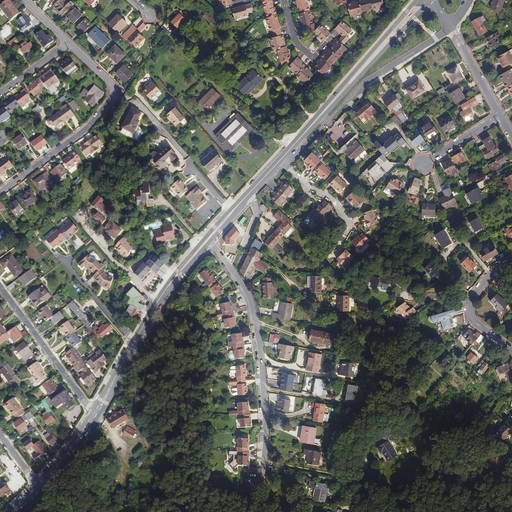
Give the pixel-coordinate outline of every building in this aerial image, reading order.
[(6,0),(0,5),(0,6),(10,20),(12,19),(19,13),(17,10),(16,10),(12,5),(13,4),(9,0),(6,0)] [(58,10),(63,15),(72,6),(69,3),(66,0),(58,0),(55,4),(60,9),(58,10)] [(299,7),(301,13),(309,11),(310,11),(306,0),(297,0),(296,0),(298,7),(299,7)] [(358,0),(358,1),(361,12),(373,9),(370,0),(364,0),(362,1),(362,0),(358,0)] [(370,0),(373,9),(373,10),(385,7),(382,0),(370,0)] [(493,0),(491,9),(495,10),(499,17),(504,0),(493,0)] [(347,5),(350,16),(362,13),(361,12),(358,1),(354,2),(355,4),(353,5),(353,3),(352,4),(347,5)] [(274,8),(272,2),(264,5),(263,5),(267,18),(276,15),(277,14),(275,8),(274,8)] [(232,9),(235,19),(248,15),(247,12),(253,11),(251,3),(232,9)] [(184,6),(183,11),(181,10),(180,14),(172,22),(177,28),(185,20),(187,22),(194,14),(190,13),(192,8),(184,6)] [(66,17),(74,24),(82,15),(75,8),(66,17)] [(221,22),(208,10),(202,16),(210,24),(211,23),(214,26),(215,25),(216,27),(221,22)] [(30,18),(28,18),(22,11),(19,13),(12,19),(15,22),(18,22),(21,26),(19,28),(19,30),(21,31),(22,32),(23,32),(32,26),(29,23),(31,22),(31,20),(30,18)] [(307,26),(313,24),(309,11),(301,13),(299,14),(303,27),(307,26)] [(108,24),(118,33),(128,23),(124,19),(122,18),(118,14),(108,24)] [(272,31),(274,37),(281,35),(279,28),(280,28),(276,15),(267,18),(266,18),(270,31),(272,31)] [(483,16),(472,22),(479,35),(487,31),(483,24),(486,22),(483,16)] [(77,27),(84,33),(92,25),(85,18),(77,27)] [(338,41),(343,45),(350,38),(347,36),(352,30),(342,21),(335,29),(340,33),(341,33),(343,35),(338,41)] [(308,32),(311,35),(314,32),(317,28),(316,27),(315,24),(313,24),(307,26),(308,32)] [(318,37),(323,42),(330,34),(320,25),(317,28),(314,32),(319,36),(318,37)] [(94,42),(102,49),(110,40),(96,26),(87,35),(88,35),(94,42)] [(126,41),(136,31),(132,27),(122,37),(123,38),(126,41)] [(144,37),(136,30),(136,31),(126,41),(130,45),(132,43),(136,47),(144,38),(144,37)] [(35,35),(44,48),(51,43),(46,37),(42,31),(35,35)] [(501,37),(498,32),(486,38),(491,48),(499,43),(497,39),(501,37)] [(92,44),(94,42),(88,35),(85,38),(92,44)] [(274,37),(270,38),(273,50),(277,49),(285,47),(283,42),(283,41),(282,42),(281,40),(284,39),(283,35),(281,35),(274,37)] [(10,48),(15,44),(19,41),(16,37),(7,44),(10,48)] [(332,46),(329,49),(338,57),(339,58),(347,49),(343,45),(338,41),(334,45),(335,46),(334,48),(332,46)] [(34,47),(30,42),(28,44),(26,42),(16,50),(21,56),(34,47)] [(107,54),(117,64),(126,55),(115,45),(107,54)] [(285,47),(277,49),(281,62),(285,61),(290,59),(291,59),(289,52),(288,52),(286,46),(285,47)] [(322,58),(330,66),(338,57),(329,49),(326,53),(327,54),(325,56),(323,54),(321,57),(322,58)] [(511,56),(509,51),(499,56),(503,63),(501,64),(503,68),(511,63),(511,56)] [(298,75),(305,66),(302,63),(301,62),(300,63),(299,62),(300,60),(297,57),(293,62),(290,65),(289,67),(298,75)] [(315,67),(323,75),(331,66),(330,66),(322,58),(319,61),(321,62),(319,64),(318,63),(318,64),(315,67)] [(59,65),(67,76),(78,69),(70,59),(64,64),(63,63),(59,65)] [(116,73),(125,82),(133,74),(124,65),(116,73)] [(306,84),(314,75),(310,72),(309,71),(308,72),(307,71),(308,69),(305,66),(298,75),(297,76),(306,84)] [(463,78),(457,67),(447,73),(454,83),(463,78)] [(206,74),(201,68),(198,71),(203,76),(206,74)] [(511,73),(510,69),(500,75),(503,81),(502,81),(506,88),(507,87),(511,84),(511,73)] [(39,78),(40,79),(51,71),(51,70),(39,78)] [(236,87),(246,96),(263,79),(253,70),(245,78),(244,77),(241,80),(242,81),(236,87)] [(51,71),(40,79),(47,90),(49,89),(51,93),(57,89),(54,85),(59,82),(51,71)] [(43,90),(44,92),(47,90),(40,79),(39,78),(36,80),(36,81),(43,90)] [(405,88),(412,98),(424,90),(421,87),(423,86),(418,79),(405,88)] [(34,96),(43,90),(36,81),(28,87),(34,96)] [(150,88),(144,92),(151,100),(156,96),(160,91),(153,83),(149,87),(150,88)] [(103,94),(99,91),(94,87),(89,92),(85,89),(81,94),(84,97),(83,99),(93,106),(103,94)] [(465,98),(459,88),(449,94),(456,104),(465,98)] [(17,94),(14,97),(20,105),(21,107),(29,101),(28,98),(26,95),(28,93),(25,89),(21,92),(22,93),(19,96),(17,94)] [(199,102),(207,109),(220,96),(213,89),(199,102)] [(400,103),(395,94),(384,103),(390,110),(393,108),(400,103)] [(14,97),(3,105),(4,107),(8,113),(20,105),(14,97)] [(37,116),(42,112),(37,105),(32,98),(30,99),(31,103),(32,104),(29,105),(37,116)] [(70,104),(75,111),(79,108),(74,101),(70,104)] [(374,109),(367,101),(363,104),(364,106),(362,108),(370,117),(373,114),(371,111),(374,109)] [(43,108),(45,110),(53,104),(51,102),(43,108)] [(37,105),(42,112),(45,110),(43,108),(39,103),(37,105)] [(400,103),(393,108),(396,111),(402,106),(400,103)] [(60,124),(61,125),(65,122),(64,121),(74,114),(67,105),(60,109),(61,111),(48,120),(48,122),(50,125),(52,126),(54,124),(56,127),(60,124)] [(4,107),(0,110),(0,124),(0,125),(11,117),(8,113),(4,107)] [(132,108),(122,128),(132,133),(138,121),(142,114),(138,112),(139,111),(132,108)] [(185,119),(176,108),(168,115),(172,119),(174,121),(174,123),(176,126),(178,126),(185,119)] [(358,108),(354,112),(361,120),(364,117),(366,120),(370,117),(362,108),(360,110),(358,108)] [(473,113),(470,108),(465,111),(465,110),(460,113),(464,119),(465,118),(466,121),(470,119),(470,118),(473,116),(472,113),(473,113)] [(349,117),(345,113),(339,119),(343,123),(349,117)] [(215,136),(231,151),(253,129),(238,114),(215,136)] [(450,116),(439,123),(444,132),(455,125),(450,116)] [(421,129),(427,139),(438,133),(431,122),(421,129)] [(122,128),(120,133),(130,137),(132,133),(122,128)] [(418,143),(424,139),(418,131),(409,138),(415,146),(418,143)] [(386,144),(390,150),(397,144),(399,146),(405,142),(398,133),(386,144)] [(12,142),(19,150),(27,144),(21,135),(12,142)] [(31,144),(36,151),(48,143),(42,136),(31,144)] [(93,138),(88,142),(95,152),(99,149),(98,148),(103,144),(97,137),(94,139),(93,138)] [(353,137),(341,148),(353,161),(365,150),(353,137)] [(487,158),(498,151),(494,146),(489,137),(482,141),(484,144),(478,147),(482,154),(484,152),(487,158)] [(478,147),(474,139),(468,143),(472,151),(478,147)] [(373,143),(382,154),(387,150),(383,146),(382,147),(377,141),(376,142),(376,141),(373,143)] [(83,147),(80,149),(85,157),(90,153),(91,155),(95,152),(88,142),(82,146),(83,147)] [(382,154),(386,158),(399,146),(397,144),(390,150),(388,152),(387,150),(382,154)] [(154,153),(149,157),(151,160),(150,161),(151,163),(152,162),(157,167),(156,168),(158,170),(159,169),(160,170),(164,167),(162,165),(165,162),(169,158),(171,161),(176,157),(168,148),(161,154),(159,152),(156,151),(156,153),(154,153)] [(62,162),(69,170),(81,161),(80,157),(75,151),(69,155),(70,156),(68,157),(62,162)] [(216,165),(222,160),(214,151),(201,162),(210,173),(217,167),(216,165)] [(321,161),(312,152),(304,161),(310,165),(309,167),(312,170),(321,161)] [(464,157),(461,152),(452,158),(455,163),(456,162),(458,165),(465,161),(463,157),(464,157)] [(376,154),(363,168),(368,172),(368,176),(372,177),(377,181),(386,172),(377,164),(381,160),(376,154)] [(505,159),(503,155),(496,159),(497,161),(489,165),(493,172),(501,167),(499,163),(505,159)] [(354,161),(358,165),(364,160),(360,156),(354,161)] [(0,162),(0,171),(2,175),(5,172),(5,171),(4,170),(8,167),(9,169),(13,166),(7,157),(0,162)] [(459,174),(451,160),(442,165),(447,175),(451,173),(454,177),(459,174)] [(60,178),(67,173),(60,164),(50,172),(58,182),(61,180),(60,178)] [(332,172),(322,164),(315,172),(318,175),(319,174),(321,176),(325,180),(332,172)] [(497,169),(483,178),(484,180),(499,172),(497,169)] [(54,181),(47,172),(34,182),(41,191),(54,181)] [(347,185),(337,175),(337,176),(335,174),(329,181),(330,183),(329,184),(333,188),(334,187),(336,189),(340,192),(347,185)] [(392,178),(386,187),(391,189),(398,194),(404,184),(399,181),(399,182),(396,180),(392,178)] [(415,199),(414,202),(417,203),(418,200),(417,199),(418,196),(417,195),(422,181),(415,178),(411,188),(409,188),(408,192),(413,194),(412,198),(415,199)] [(179,180),(171,187),(180,198),(188,190),(185,186),(184,187),(182,184),(179,180)] [(150,195),(149,182),(143,183),(143,186),(139,186),(139,188),(132,189),(133,196),(137,196),(137,201),(142,201),(142,206),(147,205),(147,200),(146,195),(150,195)] [(293,189),(286,183),(284,186),(282,188),(280,187),(278,190),(286,198),(290,194),(289,194),(293,189)] [(201,192),(197,187),(186,197),(190,202),(190,203),(196,210),(206,202),(203,198),(200,194),(201,193),(201,192)] [(466,194),(472,205),(477,202),(485,198),(478,187),(466,194)] [(444,209),(457,203),(454,197),(452,193),(449,188),(443,191),(445,196),(439,199),(444,209)] [(20,199),(27,208),(38,200),(30,190),(27,193),(27,194),(20,199)] [(274,197),(271,200),(278,206),(282,201),(283,202),(286,198),(278,190),(275,193),(276,195),(274,197)] [(355,190),(346,198),(350,202),(351,201),(353,204),(356,208),(359,206),(361,207),(362,203),(365,201),(362,198),(360,198),(360,196),(358,194),(358,192),(357,192),(355,190)] [(100,196),(92,205),(97,210),(99,208),(107,215),(111,210),(103,203),(105,200),(100,196)] [(350,205),(346,198),(341,202),(344,208),(350,205)] [(16,217),(25,211),(16,200),(8,206),(16,217)] [(320,204),(309,217),(317,224),(327,212),(328,212),(333,208),(331,206),(328,203),(326,201),(325,200),(321,205),(320,204)] [(421,214),(435,215),(436,204),(422,203),(421,214)] [(363,213),(365,217),(366,220),(365,220),(368,227),(378,222),(372,209),(363,213)] [(284,222),(277,230),(283,235),(284,236),(284,235),(292,227),(289,224),(291,222),(279,210),(274,216),(279,221),(280,219),(284,222)] [(94,218),(102,225),(107,220),(99,213),(94,218)] [(475,232),(484,227),(478,217),(469,221),(475,232)] [(66,239),(67,240),(70,238),(74,236),(73,235),(72,234),(74,232),(75,233),(79,230),(70,221),(59,231),(66,239)] [(111,221),(103,230),(115,240),(122,231),(111,221)] [(17,232),(21,229),(15,222),(12,224),(17,232)] [(154,232),(158,246),(162,245),(164,249),(168,248),(167,242),(168,240),(170,239),(171,241),(176,240),(175,238),(173,239),(172,237),(175,236),(172,226),(167,227),(162,228),(163,229),(154,232)] [(294,230),(292,227),(284,235),(287,238),(294,230)] [(60,244),(66,239),(59,231),(58,230),(46,240),(53,249),(57,245),(59,244),(60,244)] [(283,235),(277,230),(265,242),(272,249),(279,255),(283,250),(276,244),(284,236),(283,235)] [(435,235),(443,249),(452,244),(444,230),(435,235)] [(3,231),(0,233),(6,241),(9,238),(3,231)] [(359,236),(357,239),(356,238),(351,242),(360,250),(370,240),(362,233),(359,236)] [(123,237),(116,246),(119,248),(117,250),(121,253),(122,252),(127,257),(130,253),(130,252),(133,249),(129,245),(129,244),(125,241),(126,240),(123,237)] [(87,247),(93,241),(90,238),(84,243),(87,247)] [(256,239),(252,247),(258,251),(262,243),(256,239)] [(362,252),(369,245),(367,244),(360,250),(362,252)] [(498,253),(494,245),(480,252),(484,261),(489,259),(489,258),(490,258),(498,253)] [(248,254),(259,261),(261,257),(263,253),(258,251),(252,247),(250,251),(248,254)] [(354,257),(346,249),(337,259),(344,267),(354,257)] [(259,261),(248,254),(239,273),(249,279),(255,268),(264,274),(268,267),(259,261)] [(11,255),(0,262),(0,263),(4,269),(7,267),(15,277),(23,271),(11,255)] [(92,259),(89,255),(78,264),(82,269),(85,267),(88,268),(92,272),(93,272),(95,275),(102,269),(104,267),(101,264),(100,265),(96,260),(92,259)] [(150,260),(164,273),(169,268),(165,265),(154,255),(150,260)] [(473,267),(475,264),(468,257),(461,264),(470,272),(474,268),(473,267)] [(151,270),(161,279),(165,274),(164,273),(150,260),(145,264),(144,263),(134,274),(142,281),(151,270)] [(437,267),(431,261),(424,269),(430,275),(429,276),(433,280),(437,277),(439,274),(440,276),(444,272),(438,266),(437,267)] [(215,280),(213,278),(213,277),(207,268),(199,274),(206,283),(208,285),(215,280)] [(105,272),(102,269),(95,275),(93,276),(96,279),(95,280),(101,286),(102,285),(104,286),(104,287),(110,289),(113,278),(107,276),(104,272),(105,272)] [(37,277),(31,270),(19,278),(25,286),(37,277)] [(381,289),(387,290),(390,280),(386,279),(387,273),(377,271),(375,277),(371,276),(369,281),(372,282),(371,285),(378,287),(378,286),(382,287),(381,289)] [(266,278),(263,278),(263,289),(265,289),(265,292),(264,292),(264,299),(273,298),(273,294),(276,294),(276,286),(272,286),(272,274),(266,275),(266,278)] [(310,276),(310,292),(321,292),(321,277),(310,276)] [(492,283),(500,289),(504,284),(496,278),(492,283)] [(215,280),(208,285),(210,288),(210,289),(217,297),(224,292),(218,283),(217,284),(215,280)] [(413,290),(404,282),(400,286),(409,295),(413,290)] [(456,287),(461,292),(465,288),(460,283),(456,287)] [(43,286),(29,296),(37,307),(50,297),(43,286)] [(125,294),(131,300),(128,305),(131,306),(124,317),(131,321),(130,323),(132,323),(141,306),(139,303),(141,295),(132,287),(125,294)] [(337,311),(349,311),(349,296),(338,295),(337,311)] [(498,295),(495,298),(494,297),(490,301),(493,304),(494,303),(497,306),(496,307),(495,308),(499,311),(500,313),(508,304),(498,295)] [(85,315),(69,297),(64,301),(68,305),(77,315),(80,319),(85,315)] [(223,316),(233,313),(233,310),(232,310),(231,306),(230,301),(220,304),(222,312),(216,313),(217,317),(223,316)] [(273,313),(272,317),(290,321),(293,304),(281,302),(279,314),(273,313)] [(408,307),(405,302),(396,308),(400,313),(403,315),(406,319),(416,312),(413,308),(410,309),(409,306),(408,307)] [(53,316),(46,306),(39,311),(46,321),(51,318),(53,316)] [(450,316),(456,314),(455,309),(430,317),(429,318),(430,321),(431,321),(433,320),(434,322),(441,320),(444,330),(451,327),(450,325),(453,324),(453,323),(454,321),(453,319),(452,318),(451,317),(450,317),(450,316)] [(51,318),(55,324),(63,318),(59,312),(53,316),(51,318)] [(233,313),(223,316),(224,319),(226,328),(235,326),(234,321),(233,317),(234,317),(233,313)] [(85,315),(80,319),(85,325),(86,327),(88,325),(92,322),(85,314),(85,315)] [(105,320),(91,332),(93,334),(98,340),(100,338),(101,339),(106,334),(109,332),(113,328),(105,320)] [(75,331),(68,321),(60,327),(67,338),(75,332),(75,331)] [(0,345),(11,337),(14,343),(23,337),(16,327),(7,333),(0,338),(0,345)] [(476,341),(480,335),(478,332),(476,335),(469,329),(463,336),(472,344),(475,340),(476,341)] [(334,335),(311,330),(309,341),(332,345),(334,339),(334,335)] [(74,348),(82,342),(75,332),(67,338),(66,338),(73,348),(74,348)] [(236,346),(244,345),(244,342),(242,342),(242,338),(241,333),(232,334),(233,341),(228,342),(229,347),(236,346)] [(34,355),(24,342),(16,349),(25,361),(34,355)] [(293,347),(278,344),(277,349),(279,349),(278,358),(288,360),(290,351),(293,351),(293,347)] [(244,345),(236,346),(236,349),(234,350),(230,351),(230,352),(229,353),(229,354),(229,356),(230,357),(230,358),(231,358),(235,358),(235,359),(244,357),(244,352),(243,349),(245,348),(244,345)] [(67,357),(75,367),(83,361),(74,348),(73,348),(68,352),(66,353),(68,356),(67,357)] [(102,366),(101,364),(103,363),(107,360),(100,350),(99,351),(96,353),(97,355),(88,362),(95,372),(99,370),(98,369),(102,366)] [(306,370),(318,372),(321,355),(309,352),(306,370)] [(473,354),(471,352),(466,358),(471,362),(474,364),(478,358),(476,357),(473,354)] [(75,367),(74,367),(78,373),(81,370),(83,373),(80,375),(87,385),(92,381),(92,382),(96,379),(83,361),(75,367)] [(511,386),(511,366),(510,361),(497,367),(498,369),(495,370),(500,382),(508,378),(511,386)] [(42,369),(37,362),(28,368),(34,377),(34,379),(38,384),(47,378),(43,373),(42,371),(42,369)] [(339,370),(338,375),(354,377),(354,372),(352,372),(353,363),(343,362),(341,370),(339,370)] [(482,375),(489,365),(485,362),(478,372),(482,375)] [(8,364),(4,366),(10,375),(14,372),(8,364)] [(237,380),(245,380),(245,376),(246,376),(245,365),(236,366),(232,366),(231,367),(231,372),(232,373),(236,373),(237,380)] [(10,375),(4,366),(0,369),(0,375),(3,373),(9,382),(11,381),(14,384),(11,387),(14,391),(19,386),(17,384),(12,377),(10,375)] [(283,373),(280,389),(292,391),(295,375),(283,373)] [(1,375),(6,383),(9,382),(3,374),(1,375)] [(15,374),(12,377),(17,384),(21,382),(15,374)] [(59,388),(57,384),(55,385),(53,383),(50,379),(42,385),(49,395),(59,388)] [(314,395),(321,396),(322,390),(324,380),(317,379),(314,395)] [(245,380),(237,380),(229,381),(229,385),(237,384),(238,389),(233,389),(232,390),(232,394),(234,395),(238,395),(247,394),(247,383),(245,383),(245,380)] [(348,385),(345,401),(355,403),(358,386),(348,385)] [(75,405),(65,392),(52,401),(56,407),(63,403),(68,410),(75,405)] [(24,414),(25,413),(14,398),(5,404),(13,415),(14,415),(17,419),(20,417),(24,414)] [(44,399),(41,402),(42,404),(47,410),(50,407),(44,399)] [(291,400),(280,399),(278,410),(289,412),(291,400)] [(42,404),(41,402),(37,404),(34,407),(38,413),(40,411),(37,407),(42,404)] [(248,407),(249,407),(248,402),(238,403),(238,411),(229,412),(229,416),(239,415),(249,414),(249,410),(248,411),(248,407)] [(504,405),(499,402),(496,406),(492,412),(496,416),(504,405)] [(323,421),(325,405),(313,403),(312,407),(315,408),(313,421),(322,422),(323,421)] [(128,419),(123,410),(107,420),(113,428),(128,419)] [(44,416),(42,418),(48,425),(51,422),(52,422),(53,422),(55,421),(49,412),(48,413),(46,411),(42,414),(44,416)] [(30,412),(25,416),(30,423),(32,425),(33,427),(36,424),(32,418),(34,417),(30,412)] [(460,412),(454,420),(461,425),(467,417),(460,412)] [(24,414),(20,417),(25,423),(27,421),(29,424),(30,423),(25,416),(24,414)] [(249,414),(239,415),(239,419),(240,419),(241,427),(251,426),(251,420),(250,420),(250,417),(251,417),(250,414),(249,414)] [(21,419),(15,423),(21,432),(27,427),(21,419)] [(511,431),(511,430),(504,423),(495,434),(505,442),(509,437),(507,436),(508,435),(509,435),(510,434),(511,431)] [(57,440),(55,437),(53,434),(54,434),(48,426),(45,429),(48,433),(50,436),(46,439),(51,445),(53,443),(55,442),(57,440)] [(313,444),(316,428),(303,426),(302,431),(304,431),(302,442),(313,444)] [(133,435),(135,431),(127,427),(124,434),(131,438),(134,440),(136,437),(133,435)] [(237,451),(248,452),(248,448),(247,448),(247,444),(248,444),(248,438),(244,438),(238,438),(238,447),(237,447),(237,450),(237,451)] [(40,457),(47,452),(39,442),(34,445),(30,440),(23,445),(27,451),(32,447),(37,453),(32,456),(37,463),(42,459),(40,457)] [(388,461),(397,455),(388,441),(384,443),(377,447),(381,453),(382,453),(382,452),(388,461)] [(321,452),(305,449),(304,454),(308,455),(307,463),(318,465),(321,452)] [(249,455),(249,452),(248,452),(237,451),(234,451),(231,451),(229,451),(229,455),(233,455),(233,459),(232,459),(231,460),(232,461),(229,465),(234,469),(238,464),(248,465),(249,459),(248,459),(248,455),(249,455)] [(500,453),(491,455),(492,459),(493,468),(494,472),(503,471),(500,453)] [(325,490),(326,485),(310,481),(309,486),(316,488),(313,500),(324,502),(327,490),(325,490)] [(3,487),(0,482),(0,496),(0,497),(10,490),(7,485),(3,487)]
